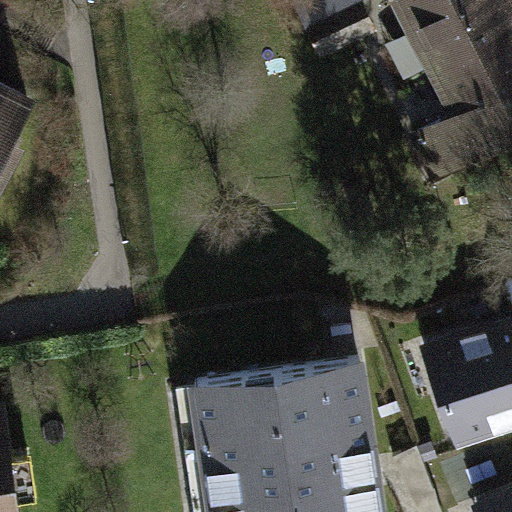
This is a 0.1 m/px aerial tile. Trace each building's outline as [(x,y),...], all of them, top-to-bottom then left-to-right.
[(313,21),(354,0),(295,0),(307,24),(313,21)] [(370,27),(356,0),(354,0),(313,21),(327,48),(370,27)] [(511,0),(400,0),(433,66),(435,65),(458,110),(417,130),(436,170),(511,132),(511,0)] [(0,175),(19,140),(8,135),(28,96),(0,80),(0,175)] [(511,329),(430,358),(457,434),(511,414),(511,329)] [(382,511),(360,354),(196,377),(211,484),(191,487),(194,507),(214,504),(215,511),(382,511)] [(0,511),(15,511),(13,495),(17,495),(11,450),(7,450),(1,408),(0,407),(0,511)] [(511,511),(511,487),(479,502),(483,511),(511,511)]
